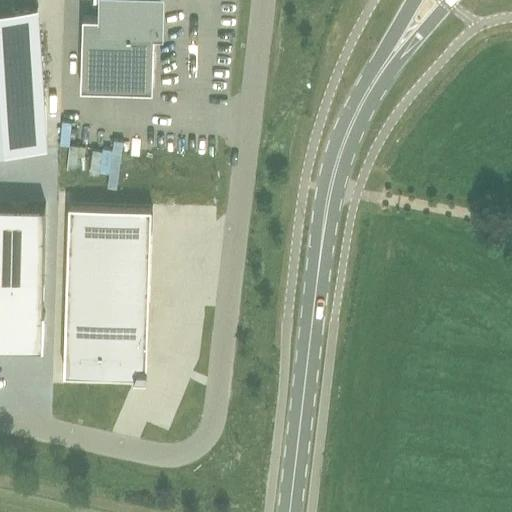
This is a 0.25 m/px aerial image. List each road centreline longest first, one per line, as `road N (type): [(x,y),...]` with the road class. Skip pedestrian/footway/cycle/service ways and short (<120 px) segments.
road 1 (unclassified): [(0,422),(170,457),(207,437),(218,414),(266,0)]
road 2 (secondary): [(291,511),(328,197),(341,146),(386,64)]
